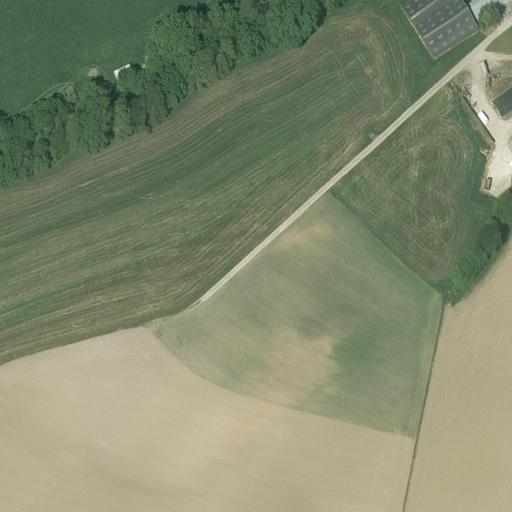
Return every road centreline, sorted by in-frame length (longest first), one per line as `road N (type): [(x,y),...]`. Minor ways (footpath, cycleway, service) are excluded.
road 1 (track): [(511,19),(200,301)]
road 2 (track): [(312,0),(202,57),(143,101),(43,148),(0,157)]
road 3 (track): [(511,195),(467,276),(445,298)]
